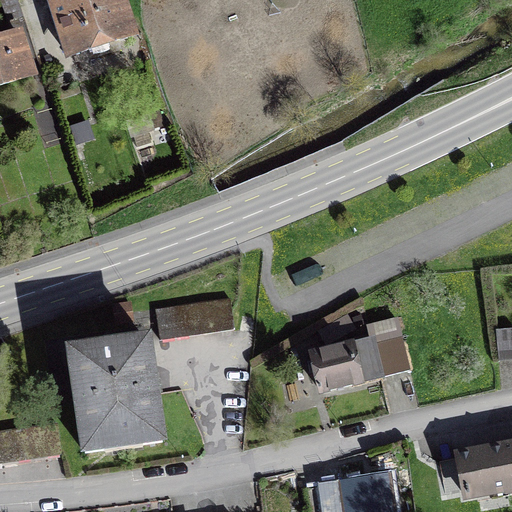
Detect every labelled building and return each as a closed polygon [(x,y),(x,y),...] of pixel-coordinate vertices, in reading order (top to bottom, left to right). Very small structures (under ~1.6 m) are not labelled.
[(1,0),(8,20),(21,16),(15,0),(1,0)] [(50,0),(68,57),(133,36),(121,0),(50,0)] [(0,85),(32,75),(19,36),(0,41),(0,85)] [(121,184),(110,152),(85,160),(96,192),(121,184)] [(230,300),(155,311),(160,341),(234,330),(230,300)] [(511,329),(495,331),(499,360),(511,359),(511,329)] [(310,373),(316,372),(321,392),(381,378),(372,341),(312,355),(314,363),(308,364),(310,373)] [(397,370),(389,341),(374,345),(382,374),(397,370)] [(142,445),(162,442),(147,342),(70,353),(85,454),(105,451),(104,446),(141,440),(142,445)] [(0,432),(0,463),(61,454),(57,424),(0,432)] [(456,461),(440,464),(445,494),(464,490),(465,497),(506,489),(507,494),(511,492),(511,446),(455,457),(456,461)] [(305,491),(308,511),(391,511),(386,479),(305,491)]
